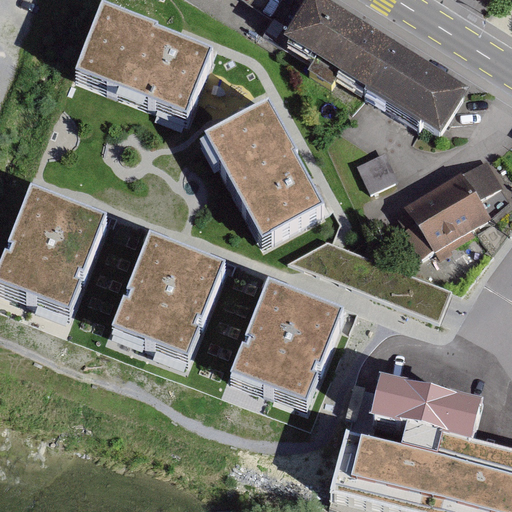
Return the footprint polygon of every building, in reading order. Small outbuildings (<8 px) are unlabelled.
[(461,96),(302,0),(299,0),(273,44),(433,142),(461,96)] [(222,62),(101,14),(70,90),(191,138),(222,62)] [(332,222),(271,109),(199,148),(261,261),(332,222)] [(388,155),(360,169),(374,196),(402,182),(388,155)] [(483,229),(455,180),(396,214),(424,263),(483,229)] [(114,229),(30,197),(0,273),(0,302),(73,331),(114,229)] [(231,277),(147,245),(107,346),(191,379),(231,277)] [(453,296),(328,248),(287,271),(441,330),(453,296)] [(350,323),(267,290),(227,392),(310,425),(350,323)] [(368,446),(348,441),(331,506),(356,511),(511,511),(511,453),(476,445),(486,407),(385,384),(368,446)]
